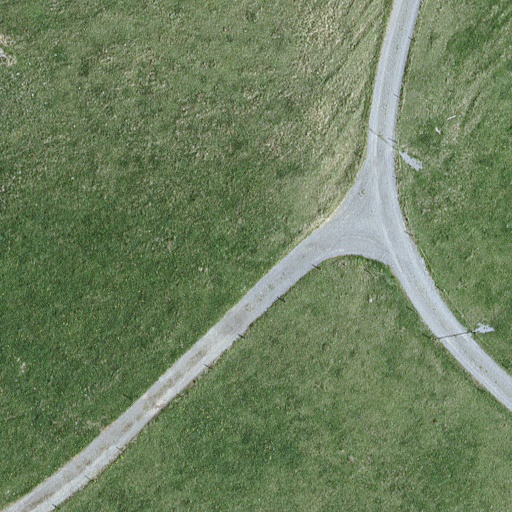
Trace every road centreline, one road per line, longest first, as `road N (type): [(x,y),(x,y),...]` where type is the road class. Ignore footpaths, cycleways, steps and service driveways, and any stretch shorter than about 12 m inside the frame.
road 1 (track): [(25,511),(310,252),(370,211)]
road 2 (track): [(410,0),(370,211),(405,284),(511,388)]
